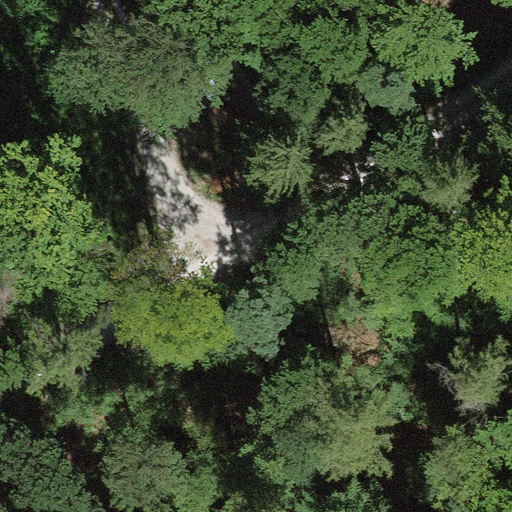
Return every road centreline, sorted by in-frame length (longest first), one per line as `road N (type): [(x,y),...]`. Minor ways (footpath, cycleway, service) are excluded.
road 1 (track): [(511,91),(0,382)]
road 2 (track): [(87,0),(164,287)]
